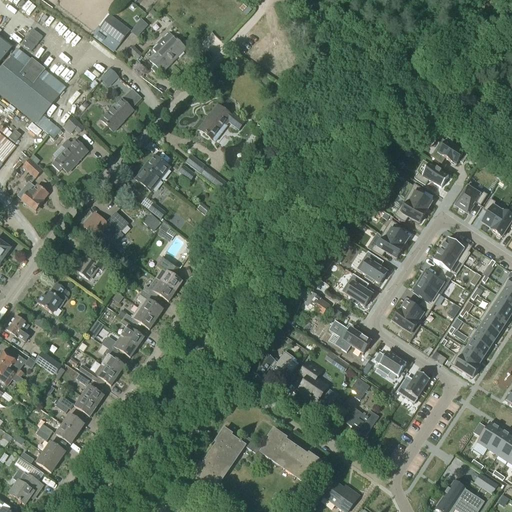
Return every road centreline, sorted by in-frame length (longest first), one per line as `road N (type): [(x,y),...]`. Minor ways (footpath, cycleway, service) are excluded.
road 1 (residential): [(0,306),(40,249),(265,0)]
road 2 (track): [(227,367),(423,83)]
road 3 (residential): [(511,262),(443,217),(370,329),(453,385)]
road 4 (residential): [(53,511),(59,490),(168,328)]
road 5 (residential): [(378,483),(220,378)]
road 6 (track): [(283,0),(423,83)]
road 7 (residential): [(406,511),(395,487),(399,469),(453,385)]
road 8 (residential): [(142,495),(220,378)]
